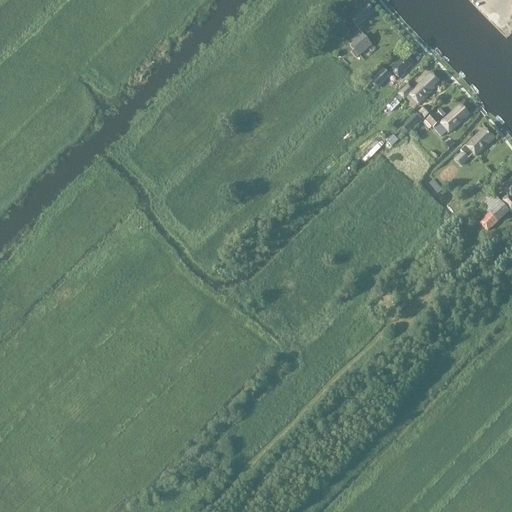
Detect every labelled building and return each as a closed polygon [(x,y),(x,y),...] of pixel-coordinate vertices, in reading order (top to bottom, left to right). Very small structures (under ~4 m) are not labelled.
[(373,13),(365,4),(349,19),(343,25),(350,33),(356,27),(357,28),(373,13)] [(371,46),(361,35),(349,46),(359,57),(371,46)] [(404,57),(390,71),(399,79),(404,74),(403,73),(411,65),(404,57)] [(382,69),(370,82),(377,90),(390,77),(382,69)] [(399,95),(398,96),(399,96),(404,101),(408,96),(409,96),(418,106),(425,98),(434,90),(432,88),(438,82),(430,74),(413,92),(407,87),(399,95)] [(388,84),(393,87),(397,81),(392,78),(388,84)] [(417,114),(423,120),(431,113),(425,106),(417,114)] [(440,124),(448,133),(460,122),(459,121),(467,113),(461,106),(440,124)] [(439,122),(432,115),(425,121),(432,129),(439,122)] [(469,160),(465,157),(469,153),(474,157),(484,146),(483,145),(491,136),(484,129),(465,148),(464,147),(459,152),(459,151),(451,158),(461,167),(469,160)] [(499,202),(510,214),(511,212),(511,180),(501,190),(506,195),(499,202)] [(434,181),(428,183),(434,195),(439,193),(434,181)] [(472,195),(481,186),(478,183),(469,191),(472,195)]
